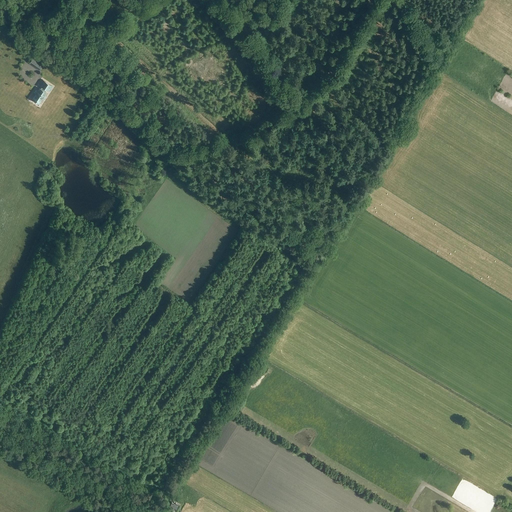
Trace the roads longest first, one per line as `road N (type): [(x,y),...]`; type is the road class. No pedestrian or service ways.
road 1 (track): [(218,0),(295,95),(337,65),(376,0)]
road 2 (track): [(104,30),(229,142),(177,156),(164,172)]
road 3 (tertiary): [(146,511),(0,426)]
road 4 (track): [(0,20),(104,30),(145,0)]
